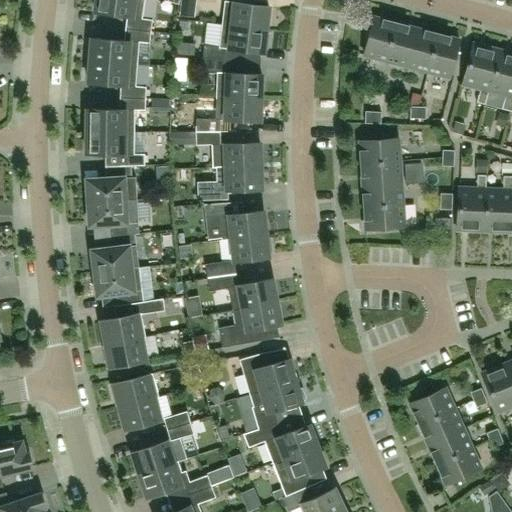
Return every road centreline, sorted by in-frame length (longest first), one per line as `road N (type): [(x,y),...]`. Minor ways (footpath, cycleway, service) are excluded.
road 1 (residential): [(341,377),(444,336),(431,281),(315,278)]
road 2 (residential): [(315,0),(301,147),(315,278)]
road 3 (residential): [(38,142),(63,385)]
road 4 (residential): [(341,377),(394,511)]
road 5 (residential): [(48,0),(38,142)]
road 6 (residential): [(63,385),(101,511)]
